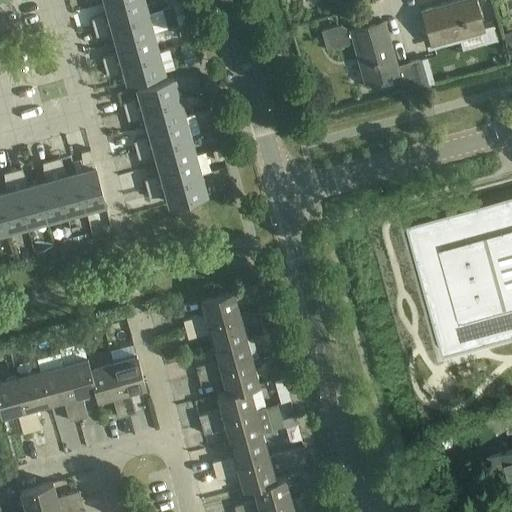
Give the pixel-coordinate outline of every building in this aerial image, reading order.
[(147,13),(143,0),(119,0),(107,3),(109,12),(92,19),(94,28),(147,13)] [(461,0),(423,10),(433,45),(483,31),(474,0),(461,0)] [(153,32),(147,13),(94,28),(97,36),(115,35),(117,42),(153,32)] [(397,66),(389,38),(385,21),(351,30),(341,25),(322,30),(327,50),(354,42),(365,82),(397,73),(403,92),(417,88),(409,62),(397,66)] [(158,51),(153,32),(117,42),(120,50),(103,58),(105,66),(158,51)] [(164,71),(158,51),(105,66),(108,75),(126,73),(128,81),(164,71)] [(429,84),(422,59),(409,62),(417,88),(429,84)] [(179,97),(173,77),(138,87),(141,95),(124,102),(126,111),(179,97)] [(184,116),(179,97),(126,111),(129,119),(147,117),(149,125),(184,116)] [(190,135),(184,116),(149,125),(151,133),(134,140),(137,149),(190,135)] [(195,154),(190,136),(190,135),(137,149),(139,158),(157,156),(159,163),(195,154)] [(85,170),(76,173),(85,208),(106,203),(91,149),(83,152),(85,170)] [(200,174),(195,154),(159,163),(162,172),(145,179),(147,188),(200,174)] [(85,208),(76,173),(69,175),(61,157),(51,160),(62,201),(66,214),(85,208)] [(62,201),(51,160),(44,162),(46,181),(36,184),(41,201),(46,219),(66,214),(62,201)] [(41,201),(36,184),(30,185),(23,168),(12,170),(21,201),(27,224),(46,219),(41,201)] [(27,224),(21,201),(12,170),(5,172),(7,192),(0,193),(0,200),(8,229),(27,224)] [(206,194),(201,174),(200,174),(147,188),(150,197),(168,195),(171,204),(206,194)] [(408,224),(408,226),(443,353),(511,333),(511,195),(507,197),(408,224)] [(0,231),(8,229),(0,200),(0,231)] [(241,315),(234,290),(201,299),(205,314),(183,320),(186,329),(241,315)] [(247,338),(241,315),(186,329),(188,338),(210,332),(214,346),(247,338)] [(253,361),(247,338),(214,346),(218,360),(196,366),(198,376),(253,361)] [(146,388),(137,354),(113,360),(128,416),(137,413),(131,392),(146,388)] [(90,367),(91,366),(88,357),(64,364),(80,419),(89,416),(83,395),(96,391),(97,391),(90,367)] [(113,360),(91,366),(90,367),(97,391),(96,391),(98,401),(113,397),(119,418),(128,416),(113,360)] [(260,385),(253,361),(198,376),(201,385),(223,379),(227,392),(227,393),(250,387),(260,385)] [(80,419),(64,364),(42,370),(51,403),(65,400),(71,421),(80,419)] [(51,403),(42,370),(18,377),(33,431),(43,429),(37,407),(51,403)] [(33,431),(18,377),(0,381),(0,401),(4,416),(18,412),(24,434),(33,431)] [(257,410),(250,387),(227,393),(227,392),(217,395),(221,410),(200,416),(203,425),(257,410)] [(266,407),(257,410),(203,425),(205,433),(227,427),(231,442),(263,433),(272,430),(266,407)] [(178,434),(195,430),(193,419),(176,423),(178,434)] [(269,456),(263,433),(231,442),(234,455),(212,461),(215,471),(269,456)] [(491,462),(489,462),(490,467),(492,467),(498,488),(511,484),(511,449),(489,455),(491,462)] [(276,479),(276,478),(269,456),(215,471),(218,480),(239,474),(244,489),(254,487),(253,486),(276,479)] [(249,511),(292,500),(286,476),(276,478),(276,479),(253,486),(254,487),(257,500),(235,506),(236,511),(249,511)] [(59,498),(54,482),(21,491),(27,511),(40,511),(83,501),(81,492),(59,498)] [(305,509),(302,497),(292,500),(249,511),(295,511),(296,511),(305,509)] [(76,511),(86,509),(83,501),(40,511),(76,511)]
